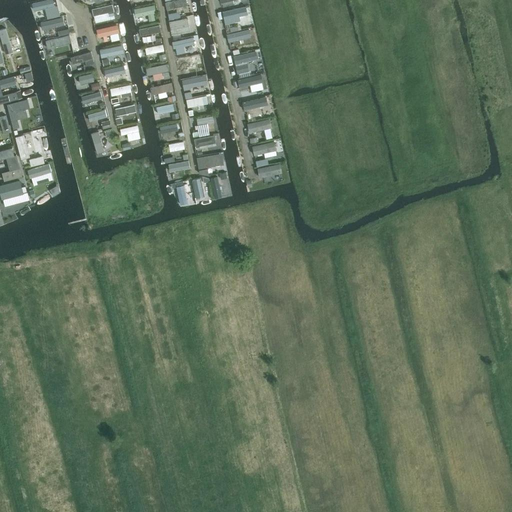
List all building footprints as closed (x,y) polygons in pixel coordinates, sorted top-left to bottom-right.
[(175,10),(164,12),(165,17),(184,14),(181,1),(173,2),(175,10)] [(56,7),(48,7),(50,26),(58,25),(56,7)] [(105,12),(89,16),(91,24),(107,20),(105,12)] [(186,27),(186,20),(167,22),(168,29),(186,27)] [(115,27),(94,29),(94,36),(116,34),(115,27)] [(84,34),(60,38),(63,52),(80,49),(79,41),(85,40),(84,34)] [(170,47),(195,45),(194,39),(170,41),(170,47)] [(160,44),(142,46),(143,55),(161,53),(160,44)] [(100,56),(117,54),(116,47),(99,49),(100,56)] [(174,59),(175,67),(198,64),(197,56),(174,59)] [(122,72),(121,64),(103,68),(104,76),(122,72)] [(91,74),(76,75),(76,83),(92,82),(91,74)] [(0,80),(0,90),(17,85),(14,76),(0,80)] [(180,79),(181,93),(189,93),(189,85),(202,85),(202,78),(180,79)] [(131,85),(107,88),(108,96),(131,93),(131,85)] [(204,97),(184,99),(184,107),(205,105),(204,97)] [(239,103),(242,114),(267,108),(264,97),(239,103)] [(133,113),(131,105),(111,109),(113,117),(133,113)] [(87,122),(105,117),(103,109),(85,114),(87,122)] [(241,133),(271,131),(270,121),(241,123),(241,133)] [(125,141),(137,139),(135,126),(116,129),(118,136),(124,135),(125,141)] [(8,127),(1,130),(6,138),(12,134),(8,127)] [(166,142),(166,151),(181,150),(181,141),(166,142)] [(278,142),(249,146),(250,155),(279,152),(278,142)] [(13,147),(0,149),(0,160),(16,156),(13,147)] [(216,156),(195,157),(196,166),(204,166),(203,161),(216,160),(216,156)] [(277,167),(251,168),(252,177),(277,176),(277,167)]
